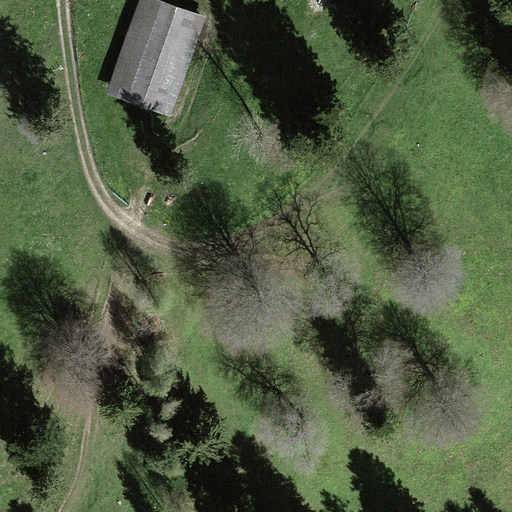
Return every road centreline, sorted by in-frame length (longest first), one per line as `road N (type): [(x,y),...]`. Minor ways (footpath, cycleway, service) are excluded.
road 1 (track): [(138,250),(170,262),(210,257),(245,237),(338,159),(465,0)]
road 2 (track): [(68,0),(75,93),(99,190),(138,250)]
road 3 (track): [(122,292),(141,511)]
